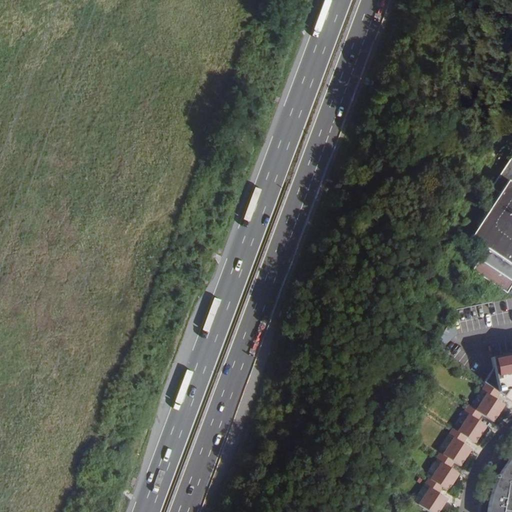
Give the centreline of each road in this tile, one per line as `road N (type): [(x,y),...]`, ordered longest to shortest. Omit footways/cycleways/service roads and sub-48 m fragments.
road 1 (motorway): [(184,511),(375,0)]
road 2 (motorway): [(333,0),(146,511)]
